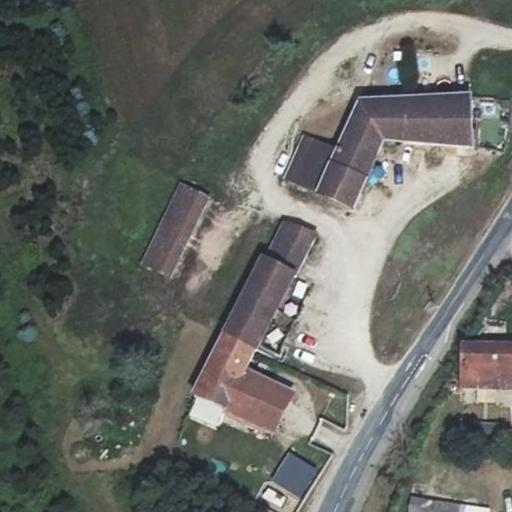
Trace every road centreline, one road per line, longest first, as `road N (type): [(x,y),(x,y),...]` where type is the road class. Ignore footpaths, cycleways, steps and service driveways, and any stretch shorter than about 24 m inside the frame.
road 1 (unknown): [(511,47),(424,30),(372,40),(330,73),(269,159),(272,191),(346,235),(348,353),(407,406)]
road 2 (tertiary): [(345,511),(511,235)]
